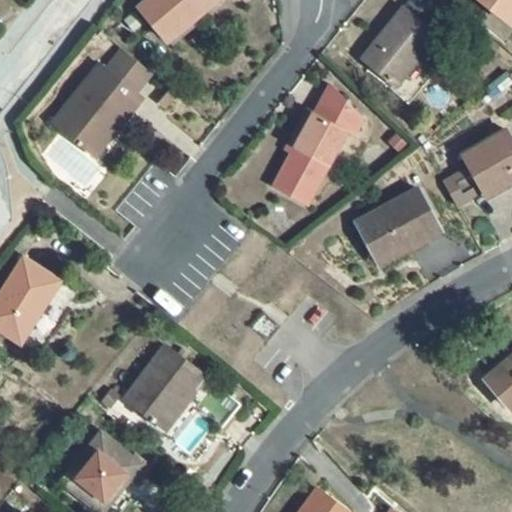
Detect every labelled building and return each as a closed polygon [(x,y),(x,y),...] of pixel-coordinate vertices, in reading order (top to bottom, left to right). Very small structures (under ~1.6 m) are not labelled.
[(149,0),(140,8),(167,40),(215,0),(149,0)] [(410,0),(404,8),(363,59),(395,86),(437,36),(427,28),(437,17),(416,0),(410,0)] [(511,0),(479,0),(505,20),(511,10),(511,0)] [(122,51),(118,56),(147,79),(151,74),(122,51)] [(118,56),(106,71),(135,94),(147,79),(118,56)] [(100,65),(53,123),(90,153),(126,108),(131,112),(142,99),(135,94),(106,71),(100,65)] [(291,156),(273,188),(306,205),(347,132),(353,136),(362,119),(331,86),(313,114),(291,156)] [(175,95),(170,91),(159,103),(165,108),(175,95)] [(126,108),(90,153),(96,157),(131,112),(126,108)] [(313,114),(308,110),(286,153),(291,156),(313,114)] [(483,191),(487,198),(511,183),(511,141),(505,130),(463,155),(470,168),(452,178),(465,202),(483,191)] [(452,178),(443,183),(455,207),(465,202),(452,178)] [(418,190),(357,224),(379,264),(382,270),(412,254),(409,248),(440,231),(418,190)] [(24,259),(0,296),(0,330),(21,343),(60,281),(24,259)] [(264,314),(253,329),(268,341),(281,328),(264,314)] [(166,347),(125,400),(161,428),(191,388),(194,390),(203,375),(185,361),(175,354),(166,347)] [(179,348),(175,354),(185,361),(189,355),(179,348)] [(511,358),(486,381),(511,411),(511,410),(511,358)] [(214,383),(195,409),(221,428),(240,403),(214,383)] [(191,388),(161,428),(166,432),(197,393),(194,390),(191,388)] [(101,511),(139,465),(102,435),(63,482),(100,511),(101,511)] [(143,469),(123,493),(145,511),(165,486),(143,469)] [(48,474),(36,476),(36,486),(49,496),(53,491),(48,487),(48,474)] [(350,511),(318,489),(301,511),(350,511)]
